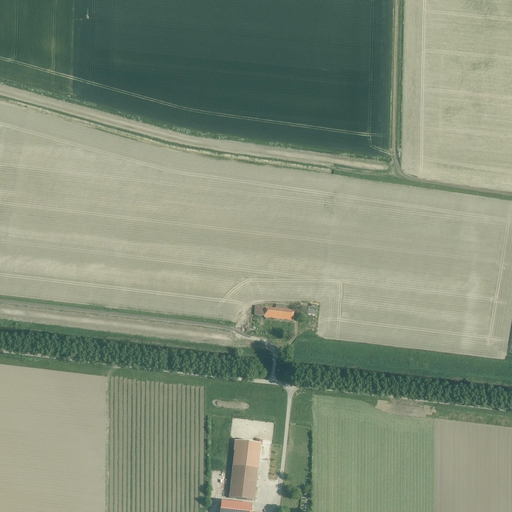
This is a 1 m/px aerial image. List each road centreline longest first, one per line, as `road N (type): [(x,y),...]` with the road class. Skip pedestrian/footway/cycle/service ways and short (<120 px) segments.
road 1 (track): [(398,168),(174,137),(0,88)]
road 2 (unclassified): [(271,382),(271,347),(229,328),(0,300)]
road 3 (residential): [(0,351),(271,382)]
road 4 (unclassified): [(271,382),(511,410)]
road 5 (track): [(398,0),(398,168)]
